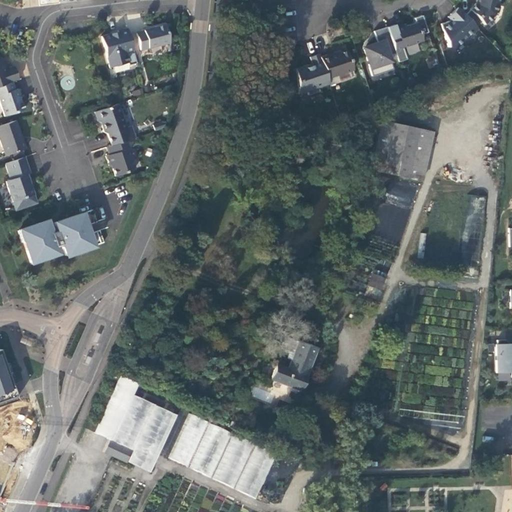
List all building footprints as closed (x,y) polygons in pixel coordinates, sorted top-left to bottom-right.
[(475,26),(480,21),(484,25),(494,15),(494,13),(497,12),(499,7),(497,4),(498,0),(475,0),(475,4),(469,9),(470,10),(464,15),(475,26)] [(463,40),(467,40),(473,34),(470,32),(476,27),(475,26),(464,15),(457,7),(450,14),(453,17),(450,20),(440,24),(448,47),(455,47),(463,40)] [(388,33),(395,53),(398,62),(406,59),(402,47),(422,41),(416,22),(405,26),(404,24),(394,27),(395,30),(388,33)] [(165,25),(136,32),(140,50),(169,42),(165,25)] [(388,56),(395,53),(388,33),(386,27),(373,31),(377,43),(363,48),(372,76),(392,69),(388,56)] [(136,63),(126,28),(117,30),(118,34),(111,36),(110,33),(101,36),(109,67),(127,62),(128,65),(136,63)] [(319,57),(327,78),(353,69),(346,51),(340,53),(328,57),(328,54),(319,57)] [(327,78),(319,57),(318,54),(309,57),(312,65),(307,67),(307,65),(296,69),(298,94),(306,91),(308,95),(319,91),(318,87),(328,84),(327,78)] [(0,85),(12,82),(18,80),(13,66),(3,69),(0,58),(0,85)] [(15,89),(12,82),(0,85),(0,104),(4,116),(24,110),(20,98),(21,97),(18,89),(15,89)] [(107,134),(111,146),(126,140),(134,138),(130,126),(126,127),(118,103),(94,112),(97,121),(100,123),(104,132),(107,134)] [(25,149),(15,120),(0,125),(0,141),(5,155),(12,153),(21,150),(25,149)] [(432,132),(380,121),(369,170),(421,181),(432,132)] [(154,131),(162,128),(160,122),(152,125),(154,131)] [(111,146),(106,147),(108,155),(105,156),(109,166),(111,165),(115,176),(134,169),(127,149),(129,149),(126,140),(111,146)] [(14,160),(24,157),(21,150),(12,153),(14,160)] [(29,174),(24,157),(14,160),(5,163),(11,179),(6,181),(16,210),(37,203),(27,174),(29,174)] [(392,180),(384,201),(409,210),(416,189),(392,180)] [(468,222),(471,222),(471,229),(481,230),(484,197),(470,195),(468,222)] [(23,241),(30,261),(41,257),(42,259),(57,253),(55,246),(61,244),(65,256),(103,242),(99,230),(91,233),(88,225),(96,222),(92,210),(54,223),(55,226),(49,228),(46,220),(21,229),(25,240),(23,241)] [(367,286),(379,290),(385,275),(373,270),(367,286)] [(291,360),(298,341),(284,336),(278,349),(287,353),(285,358),(291,360)] [(505,340),(495,340),(495,373),(510,372),(510,377),(511,377),(511,347),(509,347),(506,347),(506,344),(505,340)] [(300,391),(316,349),(298,341),(291,360),(287,369),(275,364),(269,379),(300,391)] [(4,367),(0,353),(0,405),(16,400),(12,390),(9,381),(12,380),(7,366),(4,367)] [(131,394),(110,440),(132,450),(126,462),(149,472),(176,415),(131,394)] [(0,501),(1,498),(29,432),(16,400),(0,405),(0,501)] [(188,414),(168,460),(256,498),(277,452),(188,414)] [(111,441),(105,453),(125,463),(131,450),(111,441)]
